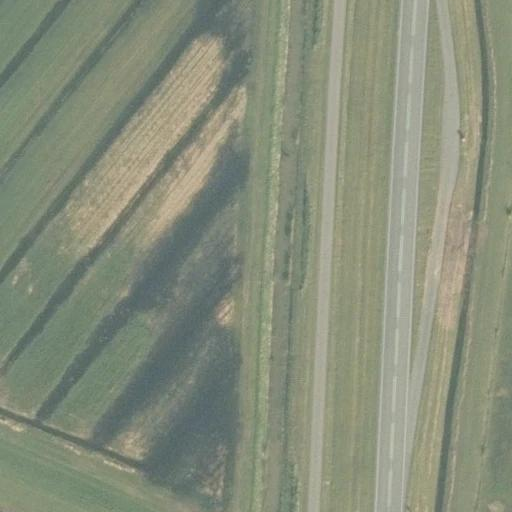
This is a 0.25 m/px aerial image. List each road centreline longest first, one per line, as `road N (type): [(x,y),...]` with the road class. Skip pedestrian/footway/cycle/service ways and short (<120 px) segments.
road 1 (unclassified): [(311,511),(339,0)]
road 2 (trunk): [(387,511),(413,0)]
